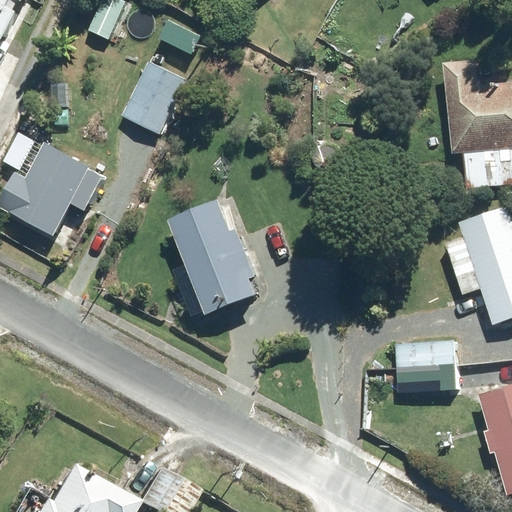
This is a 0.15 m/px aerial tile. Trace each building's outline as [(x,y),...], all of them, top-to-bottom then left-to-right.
[(154,64),(127,119),(164,138),(191,82),(154,64)] [(331,64),(327,76),(334,78),(338,66),(331,64)] [(482,64),(451,67),(460,157),(470,156),(473,193),(511,188),(511,86),(485,89),(482,64)] [(4,209),(62,241),(81,205),(93,211),(95,212),(112,181),(110,180),(99,174),(100,172),(100,171),(53,146),(53,147),(51,150),(42,145),(41,145),(23,178),(22,178),(4,209)] [(242,234),(229,203),(180,223),(178,224),(196,266),(217,318),(266,298),(268,298),(261,282),(267,280),(248,232),(242,234)] [(511,210),(467,226),(471,240),(452,247),(469,298),(488,292),(501,328),(511,324),(511,210)] [(402,371),(461,368),(460,344),(401,347),(402,371)] [(461,368),(402,371),(403,395),(463,392),(461,368)] [(511,391),(486,399),(496,433),(491,435),(497,456),(502,455),(511,489),(511,391)] [(132,511),(135,507),(70,470),(49,507),(43,504),(38,511),(132,511)] [(141,505),(152,511),(189,511),(200,494),(160,471),(141,505)]
